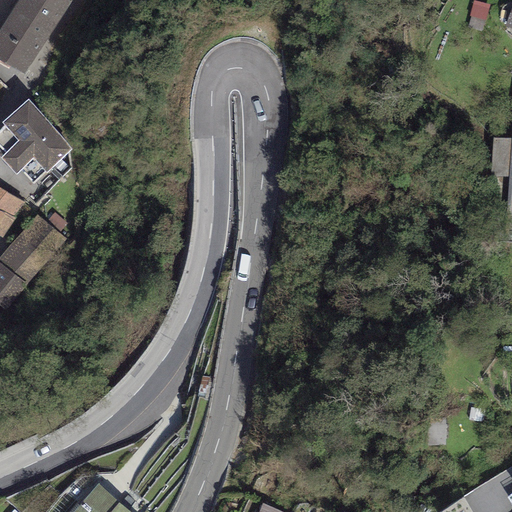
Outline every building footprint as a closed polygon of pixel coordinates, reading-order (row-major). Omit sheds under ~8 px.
[(68,6),(58,0),(19,0),(0,32),(0,62),(24,78),(68,6)] [(72,152),(27,105),(2,129),(4,131),(0,135),(0,149),(7,157),(1,163),(16,179),(21,174),(33,187),(45,177),(72,152)] [(25,205),(0,189),(0,239),(2,241),(25,205)] [(65,241),(37,217),(5,257),(33,280),(65,241)] [(24,287),(0,270),(0,306),(7,311),(24,287)] [(443,419),(424,421),(426,447),(445,446),(443,419)] [(128,511),(98,486),(75,511),(128,511)] [(470,511),(463,499),(444,511),(470,511)]
